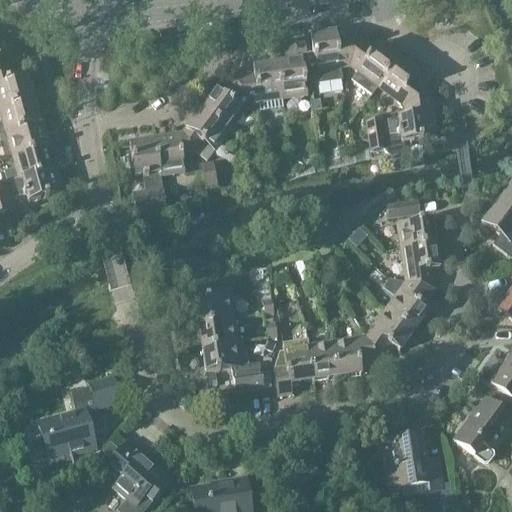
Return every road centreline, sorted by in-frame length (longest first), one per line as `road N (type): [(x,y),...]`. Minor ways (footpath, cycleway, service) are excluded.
road 1 (residential): [(462,206),(454,220),(463,297),(449,319),(456,342),(404,400),(208,434),(186,429),(149,392),(98,213)]
road 2 (residential): [(98,213),(83,94),(89,11)]
road 3 (tertiary): [(255,0),(134,16),(89,11)]
road 4 (residential): [(454,107),(448,73),(381,19),(379,0)]
